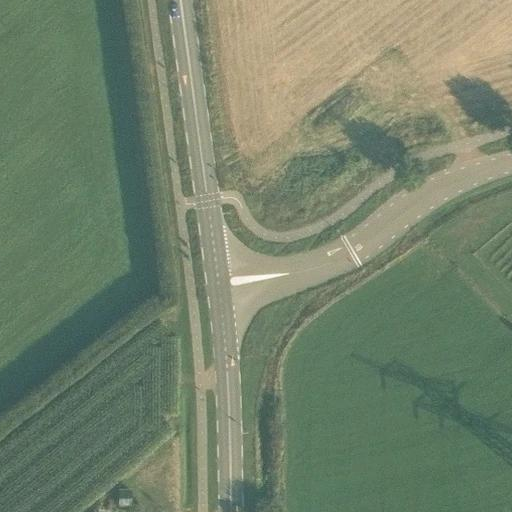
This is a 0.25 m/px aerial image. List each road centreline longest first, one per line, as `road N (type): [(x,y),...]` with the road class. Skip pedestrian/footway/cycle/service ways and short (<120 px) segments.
road 1 (unclassified): [(511,163),(420,198),(336,263),(218,289)]
road 2 (secondary): [(218,289),(180,0)]
road 3 (secondary): [(231,511),(218,289)]
